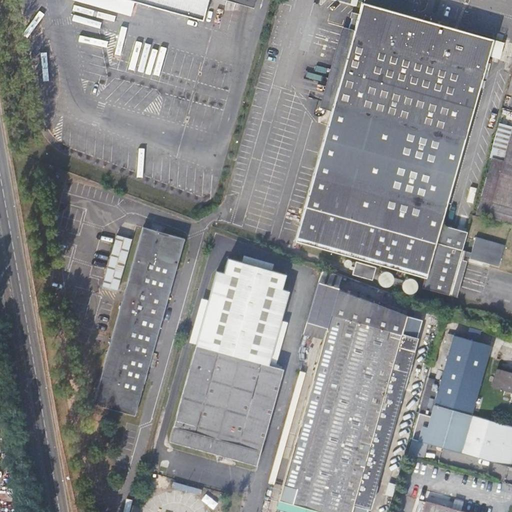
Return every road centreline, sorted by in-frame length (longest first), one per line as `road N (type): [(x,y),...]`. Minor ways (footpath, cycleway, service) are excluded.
road 1 (tertiary): [(0,176),(59,511)]
road 2 (unknown): [(445,0),(498,22),(509,50),(509,75),(462,220)]
road 3 (unknown): [(197,233),(124,487)]
road 4 (unknown): [(197,233),(120,220),(98,232),(72,322)]
road 5 (unknown): [(280,68),(243,187),(197,233)]
road 6 (unknown): [(280,68),(297,83),(309,117),(280,234)]
